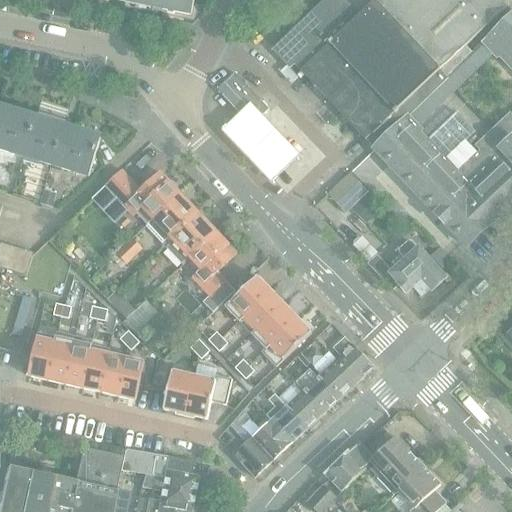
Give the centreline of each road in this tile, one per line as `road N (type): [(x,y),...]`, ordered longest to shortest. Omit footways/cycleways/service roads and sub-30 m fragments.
road 1 (secondary): [(412,362),(167,100)]
road 2 (tertiary): [(259,511),(412,362)]
road 3 (residential): [(208,439),(0,397)]
road 4 (secondary): [(167,100),(102,45),(0,23)]
road 5 (secondary): [(511,472),(412,362)]
road 6 (tertiary): [(412,362),(511,269)]
